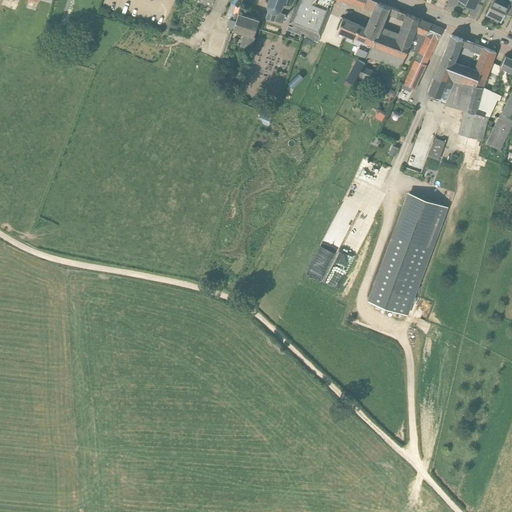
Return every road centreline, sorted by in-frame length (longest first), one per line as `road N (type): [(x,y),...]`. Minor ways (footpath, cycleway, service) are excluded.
road 1 (track): [(0,234),(47,258),(238,303),(457,511)]
road 2 (tertiary): [(511,42),(398,0)]
